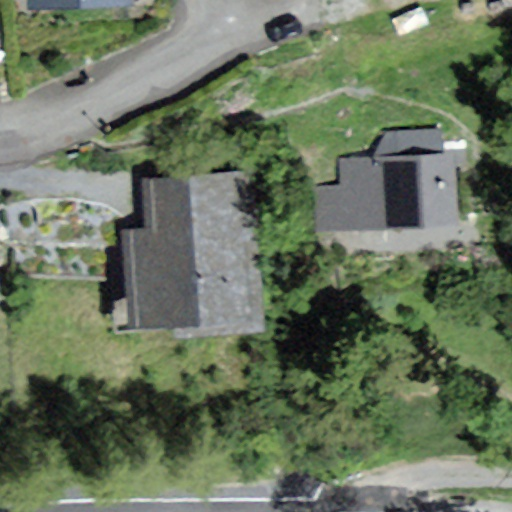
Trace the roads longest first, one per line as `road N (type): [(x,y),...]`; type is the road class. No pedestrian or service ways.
road 1 (residential): [(362,511),(374,493),(408,479),(511,474)]
road 2 (residential): [(0,132),(123,82)]
